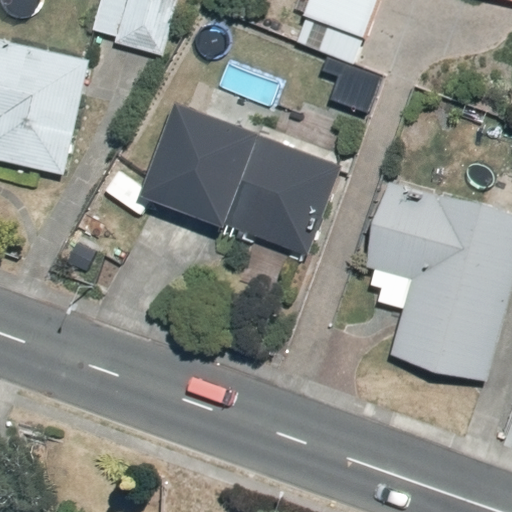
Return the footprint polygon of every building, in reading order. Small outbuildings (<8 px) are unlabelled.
[(180,0),(104,0),(96,32),(166,51),(180,0)] [(381,0),(306,0),(303,9),(369,34),(381,0)] [(96,62),(0,40),(0,161),(71,178),(96,62)] [(390,70),(347,55),(330,104),(374,119),(390,70)] [(345,168),(179,107),(145,192),(311,259),(345,168)] [(511,292),(511,219),(394,186),(369,270),(415,282),(393,358),(488,387),(511,292)]
